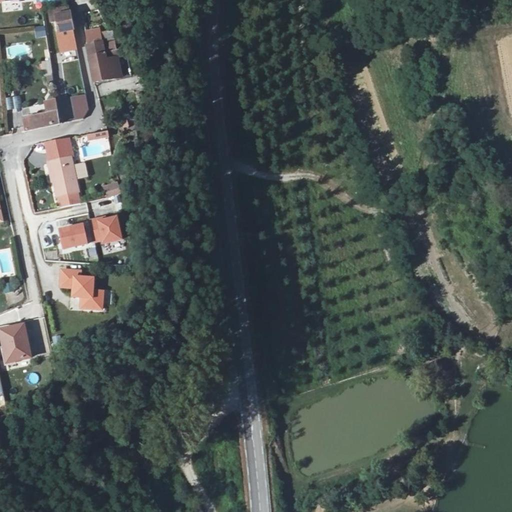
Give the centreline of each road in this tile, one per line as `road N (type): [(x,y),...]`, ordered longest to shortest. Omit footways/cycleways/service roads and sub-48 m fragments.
road 1 (secondary): [(261,511),(211,0)]
road 2 (residential): [(73,0),(94,110),(86,129),(0,145)]
road 3 (unknown): [(11,143),(43,285)]
